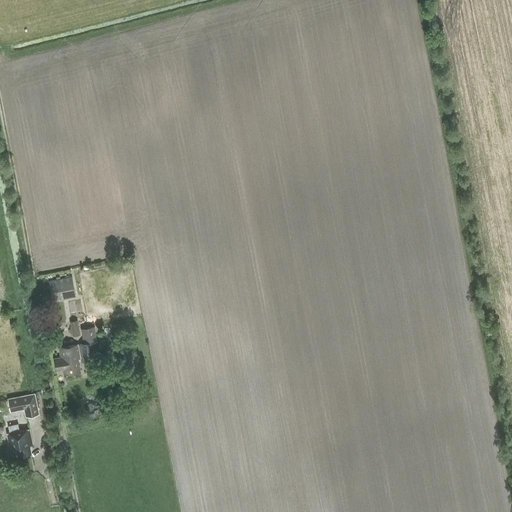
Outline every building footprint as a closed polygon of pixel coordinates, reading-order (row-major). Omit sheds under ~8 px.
[(72,277),(49,281),(53,301),(76,297),(72,277)] [(80,335),(77,321),(70,323),(73,336),(80,335)] [(81,329),(84,344),(77,346),(59,349),(61,357),(54,358),(56,371),(63,370),(64,375),(80,372),(78,359),(81,358),(82,363),(84,363),(85,368),(98,365),(94,343),(98,342),(95,326),(81,329)] [(35,393),(8,398),(10,412),(24,409),(26,416),(39,414),(35,393)] [(10,450),(16,449),(17,457),(32,454),(30,445),(32,445),(29,429),(20,431),(18,424),(8,426),(9,432),(6,433),(10,450)]
